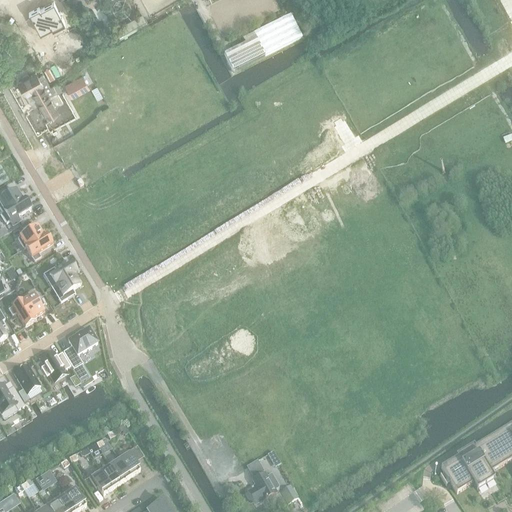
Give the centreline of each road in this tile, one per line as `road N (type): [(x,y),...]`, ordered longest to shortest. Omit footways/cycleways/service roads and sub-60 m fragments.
road 1 (residential): [(109,303),(0,118)]
road 2 (residential): [(511,409),(428,468),(427,494)]
road 3 (residential): [(0,369),(109,303)]
